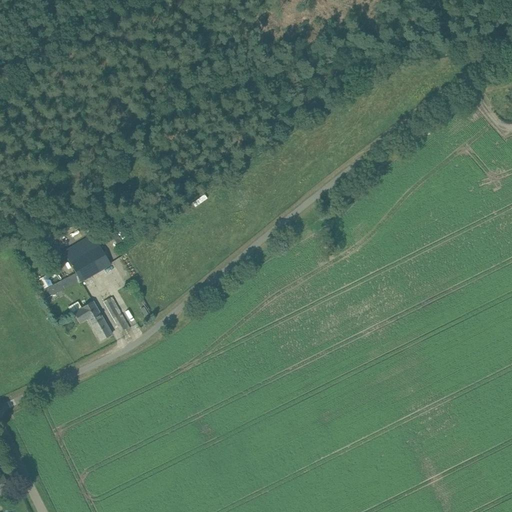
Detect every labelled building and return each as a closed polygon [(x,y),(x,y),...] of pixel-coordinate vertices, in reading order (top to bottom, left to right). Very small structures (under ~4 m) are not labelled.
[(205,195),(194,200),(197,204),(207,199),(205,195)] [(103,206),(100,208),(99,207),(91,211),(100,230),(110,225),(104,214),(107,213),(103,206)] [(111,265),(93,234),(63,252),(75,273),(38,292),(43,300),(79,281),(80,283),(111,265)] [(117,234),(112,238),(119,247),(124,243),(120,238),(117,234)] [(109,298),(104,301),(121,331),(126,328),(109,298)] [(80,323),(87,318),(98,312),(92,302),(74,313),(80,323)] [(87,318),(100,341),(111,334),(98,312),(87,318)] [(0,492),(9,488),(2,475),(0,475),(0,492)]
